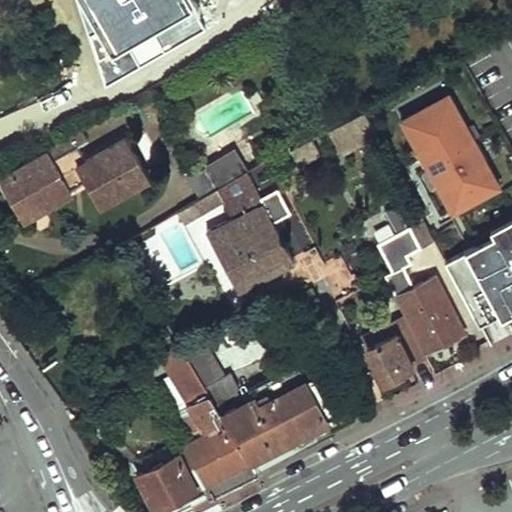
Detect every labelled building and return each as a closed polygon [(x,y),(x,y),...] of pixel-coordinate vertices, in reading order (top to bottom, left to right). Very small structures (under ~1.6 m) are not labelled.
[(192,1),(191,0),(88,0),(115,45),(192,1)] [(452,95),(405,119),(453,216),(502,191),(452,95)] [(374,132),(363,109),(329,124),(340,148),(374,132)] [(149,173),(125,132),(85,155),(75,138),(51,151),(47,145),(0,172),(0,176),(23,217),(71,187),(70,186),(85,178),(99,202),(149,173)] [(233,147),(204,163),(220,185),(245,169),(233,147)] [(220,185),(227,199),(254,185),(245,169),(220,185)] [(235,214),(210,227),(240,285),(292,257),(254,185),(227,199),(235,214)] [(383,205),(393,225),(405,220),(395,200),(383,205)] [(511,215),(497,223),(500,229),(448,256),(481,320),(508,306),(509,309),(511,307),(511,215)] [(410,224),(379,240),(391,261),(422,245),(410,224)] [(322,273),(328,285),(350,272),(344,261),(322,273)] [(436,275),(396,295),(406,313),(428,352),(466,331),(436,275)] [(312,282),(295,290),(310,319),(327,310),(312,282)] [(395,319),(398,325),(368,341),(384,373),(410,359),(421,379),(438,370),(428,352),(406,313),(395,319)] [(189,403),(195,413),(176,424),(211,491),(257,465),(229,418),(220,403),(183,338),(162,352),(175,373),(191,401),(189,403)] [(306,358),(220,403),(229,418),(314,373),(306,358)] [(191,401),(175,373),(149,385),(167,415),(171,414),(189,403),(191,401)] [(314,373),(229,418),(257,465),(340,420),(314,373)] [(171,414),(176,424),(195,413),(189,403),(171,414)] [(141,458),(146,469),(183,450),(177,439),(141,458)] [(146,469),(141,471),(159,504),(199,482),(183,450),(146,469)]
